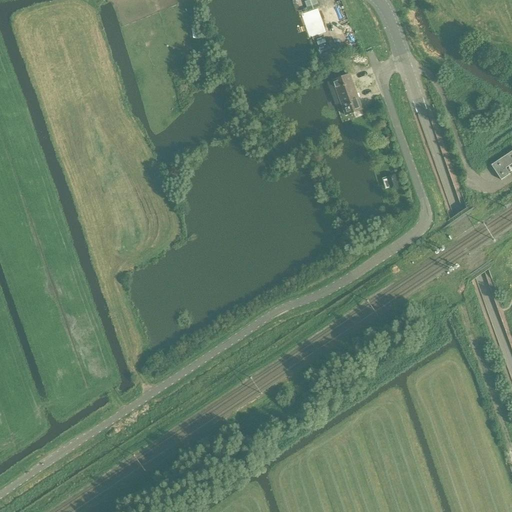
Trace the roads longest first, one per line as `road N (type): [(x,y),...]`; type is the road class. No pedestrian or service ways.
road 1 (tertiary): [(0,496),(277,311),(334,287),(422,227),(422,202),(382,81),(405,62)]
road 2 (tertiary): [(511,363),(405,62)]
